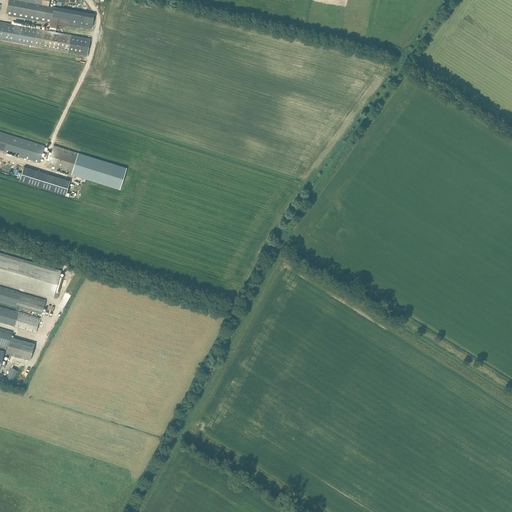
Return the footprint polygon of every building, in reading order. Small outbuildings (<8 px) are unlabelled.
[(8,0),(6,13),(9,14),(9,16),(51,24),(51,27),(56,28),(57,25),(84,30),(84,28),(92,29),(94,14),(78,11),(54,6),(54,7),(49,6),(49,0),(8,0)] [(0,39),(87,56),(90,39),(0,22),(0,39)] [(0,149),(28,159),(40,162),(45,146),(0,131),(0,149)] [(79,153),(54,145),(47,167),(72,175),(79,153)] [(120,190),(126,168),(79,153),(75,164),(72,175),(120,190)] [(24,167),(20,181),(19,181),(66,196),(70,181),(24,167)] [(60,271),(0,253),(0,281),(52,297),(57,298),(63,277),(58,276),(60,271)] [(0,321),(15,326),(36,333),(40,318),(19,312),(18,311),(19,307),(42,314),(46,301),(19,293),(0,287),(0,321)] [(0,345),(8,348),(11,337),(13,333),(0,329),(0,367),(1,365),(5,367),(7,360),(2,359),(4,351),(0,350),(0,345)]
